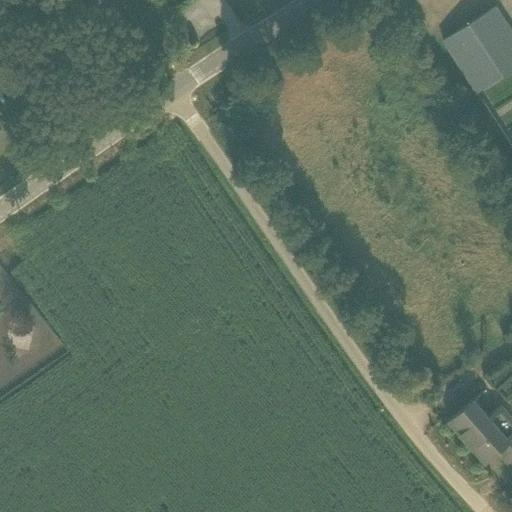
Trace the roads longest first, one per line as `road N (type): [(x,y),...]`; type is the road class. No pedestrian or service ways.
road 1 (unclassified): [(175,88),(397,422),(484,511)]
road 2 (tertiary): [(0,210),(175,88)]
road 3 (tertiary): [(175,88),(319,0)]
